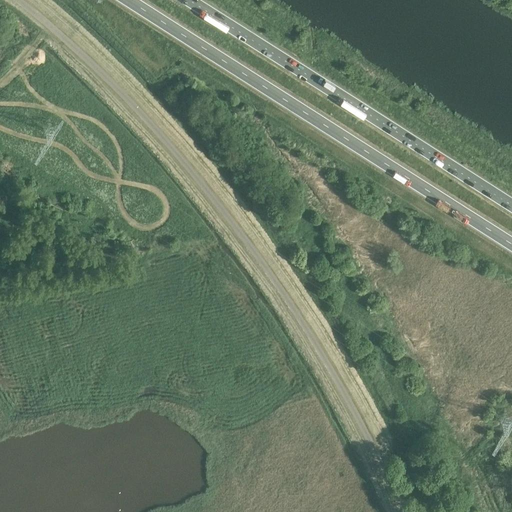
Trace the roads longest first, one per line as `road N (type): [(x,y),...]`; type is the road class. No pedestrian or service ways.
road 1 (unclassified): [(402,511),(343,391),(260,257),(154,127),(17,0)]
road 2 (trunk): [(127,0),(511,244)]
road 3 (trunk): [(511,205),(188,0)]
